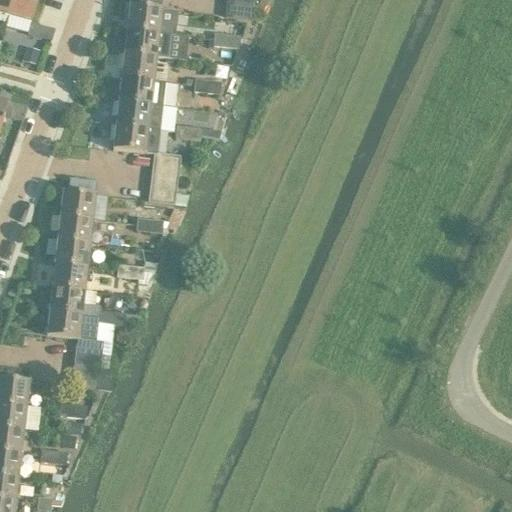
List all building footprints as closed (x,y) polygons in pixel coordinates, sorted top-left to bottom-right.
[(0,0),(0,14),(9,17),(13,0),(0,0)] [(13,0),(9,17),(31,22),(37,0),(13,0)] [(227,0),(227,6),(251,8),(252,0),(227,0)] [(129,6),(126,31),(170,36),(171,28),(160,27),(161,10),(129,6)] [(250,22),(251,8),(227,6),(225,19),(250,22)] [(123,55),(156,59),(168,60),(170,36),(126,31),(123,55)] [(225,49),(226,37),(214,36),(213,47),(225,49)] [(239,38),(226,37),(225,49),(238,50),(239,38)] [(38,56),(26,52),(23,63),(36,66),(38,56)] [(123,55),(120,80),(153,83),(156,59),(123,55)] [(166,85),(153,83),(120,80),(118,103),(150,107),(163,109),(166,85)] [(194,94),(206,95),(207,83),(195,82),(194,94)] [(220,85),(207,83),(206,95),(218,97),(220,85)] [(118,103),(115,127),(147,131),(160,132),(163,109),(150,107),(118,103)] [(7,105),(3,119),(21,123),(26,109),(7,105)] [(144,155),(147,131),(115,127),(112,151),(144,155)] [(187,142),(188,132),(188,130),(176,129),(174,140),(187,142)] [(188,130),(188,132),(187,142),(199,143),(201,132),(188,130)] [(153,156),(152,169),(177,172),(179,159),(153,156)] [(150,180),(176,183),(177,172),(152,169),(150,180)] [(97,192),(97,181),(71,180),(70,191),(97,192)] [(174,195),(176,183),(150,180),(149,192),(174,195)] [(173,207),(174,195),(149,192),(147,204),(173,207)] [(62,193),(59,218),(92,222),(95,197),(62,193)] [(59,218),(56,242),(89,246),(92,222),(59,218)] [(148,234),(149,228),(149,223),(136,222),(135,233),(148,234)] [(162,225),(149,223),(149,228),(148,234),(161,236),(162,225)] [(56,242),(53,266),(86,270),(89,246),(56,242)] [(141,276),(151,278),(158,264),(143,263),(142,271),(141,276)] [(83,294),(86,270),(53,266),(50,290),(83,294)] [(116,280),(129,281),(130,270),(117,268),(116,280)] [(142,271),(130,270),(129,281),(139,283),(140,283),(141,276),(142,271)] [(139,283),(139,286),(146,287),(151,278),(141,276),(140,283),(139,283)] [(50,290),(47,314),(99,320),(100,314),(100,310),(81,308),(83,294),(50,290)] [(44,338),(77,342),(96,344),(98,325),(99,320),(47,314),(44,338)] [(100,314),(99,320),(98,325),(109,327),(110,315),(100,314)] [(110,315),(109,327),(122,328),(124,317),(110,315)] [(23,347),(24,336),(14,336),(14,346),(23,347)] [(101,344),(96,344),(77,342),(75,354),(100,357),(101,344)] [(75,354),(74,365),(98,368),(100,357),(75,354)] [(74,365),(72,377),(97,380),(97,378),(98,368),(74,365)] [(96,393),(97,380),(72,377),(71,390),(96,393)] [(97,380),(96,393),(108,394),(110,380),(97,378),(97,380)] [(0,405),(25,408),(28,384),(0,380),(0,405)] [(25,408),(0,405),(0,429),(22,432),(25,408)] [(70,420),(72,408),(60,406),(58,419),(70,420)] [(85,409),(72,408),(70,420),(83,422),(85,409)] [(67,425),(65,436),(79,438),(80,426),(67,425)] [(22,432),(0,429),(0,453),(20,456),(22,432)] [(64,438),(62,449),(73,450),(75,439),(64,438)] [(20,456),(0,453),(0,478),(17,481),(20,456)] [(40,464),(52,466),(54,455),(41,453),(40,464)] [(66,456),(54,455),(52,466),(65,467),(66,456)] [(17,481),(0,478),(0,502),(14,505),(17,481)] [(48,511),(50,503),(37,501),(36,511),(48,511)] [(13,511),(14,505),(0,502),(0,511),(13,511)]
